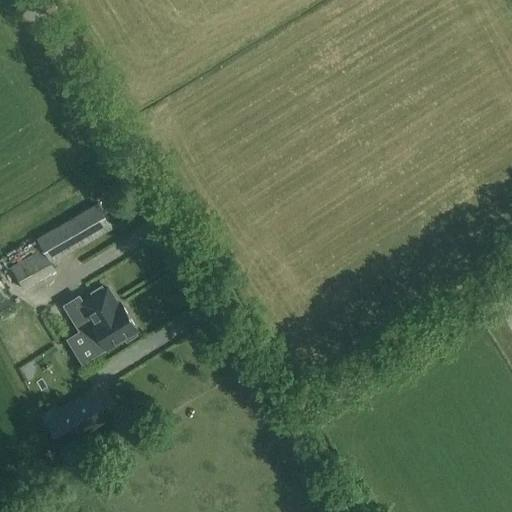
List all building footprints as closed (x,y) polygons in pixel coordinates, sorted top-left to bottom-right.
[(83,246),(113,228),(98,203),(37,238),(43,247),(52,264),(62,258),(83,246)] [(11,266),(24,289),(56,270),(52,264),(43,247),(11,266)] [(106,304),(114,298),(107,287),(104,289),(102,285),(92,292),(94,296),(84,302),(80,295),(64,304),(81,331),(84,329),(84,328),(111,311),(106,304)] [(119,306),(114,298),(106,304),(111,311),(84,328),(84,329),(99,352),(124,337),(127,340),(137,334),(135,330),(138,328),(122,304),(119,306)] [(50,422),(63,444),(95,424),(81,402),(50,422)]
